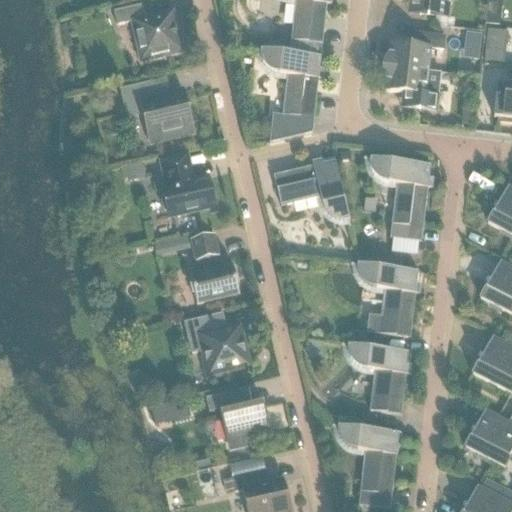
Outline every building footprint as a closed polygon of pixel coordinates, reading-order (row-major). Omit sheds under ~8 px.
[(322,47),(326,0),(279,0),(286,3),(294,3),(290,43),(318,46),(322,47)] [(434,5),(434,0),(394,0),(395,1),(420,4),(418,17),(446,20),(447,7),(434,5)] [(487,0),(487,8),(500,9),(500,0),(487,0)] [(145,21),(142,7),(113,14),(116,28),(132,24),(141,63),(180,54),(171,15),(145,21)] [(487,33),(483,65),(503,67),(506,35),(487,33)] [(427,74),(429,51),(442,53),(444,39),(416,36),(415,49),(390,46),(388,58),(387,58),(384,69),(384,70),(427,74)] [(466,36),(464,48),(480,50),(481,38),(466,36)] [(290,43),(288,56),(316,59),(318,46),(290,43)] [(312,136),(320,59),(316,59),(288,56),(253,52),(253,53),(260,54),(261,62),(264,69),(270,75),(278,78),(286,78),(282,118),(272,117),(269,146),(312,136)] [(440,75),(427,74),(384,70),(383,71),(385,82),(386,82),(384,94),(409,97),(408,110),(436,113),(440,75)] [(166,97),(163,83),(121,93),(127,119),(142,115),(149,147),(192,137),(182,94),(166,97)] [(511,86),(511,87),(497,86),(493,120),(497,121),(496,126),(511,127),(511,122),(511,86)] [(464,114),(462,129),(473,130),(474,115),(464,114)] [(191,186),(189,174),(190,174),(186,158),(160,164),(164,180),(165,180),(168,191),(162,193),(168,220),(213,210),(214,213),(210,214),(211,215),(215,214),(208,182),(191,186)] [(421,245),(430,168),(363,160),(363,162),(369,163),(370,171),(374,178),(380,184),(387,187),(395,187),(389,241),(421,245)] [(350,229),(334,164),(273,178),(280,209),(320,200),(321,208),(325,215),(331,220),(339,223),(347,223),(348,229),(350,229)] [(140,166),(124,170),(127,180),(128,184),(143,181),(140,166)] [(511,190),(507,188),(488,225),(487,225),(487,226),(501,234),(500,236),(511,242),(511,240),(511,239),(511,190)] [(214,272),(211,260),(218,259),(213,237),(190,243),(195,264),(201,263),(204,274),(189,278),(196,307),(239,297),(232,268),(214,272)] [(185,239),(168,243),(171,254),(188,250),(185,239)] [(480,301),(479,302),(489,307),(488,309),(499,315),(500,313),(504,315),(510,318),(511,317),(511,313),(511,269),(500,263),(480,301)] [(409,341),(417,274),(350,266),(350,268),(357,268),(357,275),(360,281),(364,287),(369,291),(376,293),(383,293),(380,319),(368,318),(366,336),(409,341)] [(225,333),(221,317),(184,326),(191,356),(203,353),(204,361),(202,361),(207,381),(226,376),(226,374),(248,369),(238,330),(225,333)] [(511,349),(492,339),(472,376),(471,377),(511,398),(511,396),(511,395),(511,349)] [(400,418),(408,355),(341,347),(340,349),(347,349),(348,357),(352,365),(358,370),(365,373),(373,374),(369,414),(400,418)] [(240,414),(239,407),(250,404),(247,390),(205,400),(208,415),(220,412),(222,418),(220,419),(220,420),(222,419),(230,452),(248,447),(246,440),(267,435),(261,410),(263,410),(263,408),(240,414)] [(185,403),(149,412),(154,430),(190,421),(185,403)] [(287,405),(269,407),(271,431),(289,429),(287,405)] [(504,470),(511,454),(511,426),(484,412),(465,450),(464,451),(478,458),(477,460),(488,466),(489,464),(504,471),(504,470)] [(374,431),(376,418),(362,417),(360,430),(374,431)] [(387,511),(389,511),(391,497),(398,436),(331,428),(331,430),(337,430),(338,438),(342,445),(348,451),(356,454),(364,454),(358,509),(387,511)] [(207,461),(192,464),(194,473),(209,470),(207,461)] [(198,476),(206,498),(219,494),(211,471),(198,476)] [(267,486),(264,473),(231,481),(234,495),(242,493),(246,511),(288,511),(282,483),(267,486)] [(231,481),(223,483),(226,497),(234,495),(231,481)] [(481,490),(497,499),(502,490),(486,481),(481,490)] [(511,511),(511,506),(497,499),(481,490),(477,488),(464,511),(511,511)]
